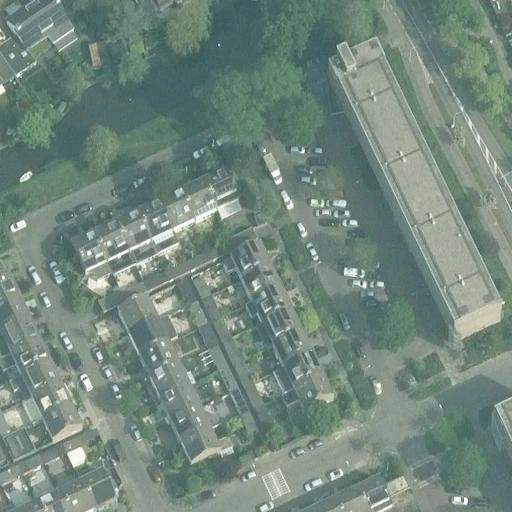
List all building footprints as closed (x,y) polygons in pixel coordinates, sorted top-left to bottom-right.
[(0,49),(0,58),(15,80),(35,66),(26,54),(47,39),(52,46),(71,33),(47,0),(40,0),(5,25),(15,39),(0,49)] [(147,0),(157,15),(179,0),(216,0),(219,4),(224,0),(147,0)] [(118,39),(107,46),(117,61),(128,54),(118,39)] [(0,90),(15,80),(0,58),(0,90)] [(452,345),(500,322),(499,320),(493,323),(377,79),(382,77),(373,58),(345,72),(343,69),(333,74),(334,77),(326,81),(335,99),(340,97),(457,341),(452,343),(452,345)] [(28,101),(15,106),(19,118),(32,114),(28,101)] [(224,174),(201,185),(215,215),(239,204),(224,174)] [(201,185),(179,196),(193,225),(215,215),(201,185)] [(179,196),(157,206),(171,236),(193,225),(179,196)] [(157,206),(135,216),(150,246),(171,236),(157,206)] [(155,258),(150,246),(135,216),(114,226),(134,268),(155,258)] [(112,278),(134,268),(114,226),(92,237),(111,276),(112,278)] [(227,241),(228,243),(229,243),(233,253),(256,242),(250,230),(227,241)] [(96,283),(111,276),(92,237),(69,248),(83,278),(85,277),(93,277),(96,283)] [(229,243),(228,243),(206,253),(211,263),(233,253),(229,243)] [(234,273),(240,284),(269,270),(258,247),(221,265),(227,277),(234,273)] [(206,253),(185,264),(189,274),(211,263),(206,253)] [(168,284),(189,274),(185,264),(163,274),(168,284)] [(240,284),(250,306),(279,291),(269,270),(240,284)] [(163,274),(142,285),(146,294),(168,284),(163,274)] [(0,310),(18,301),(7,277),(0,280),(0,310)] [(192,284),(200,303),(210,298),(201,280),(192,284)] [(175,287),(186,310),(196,305),(185,283),(175,287)] [(124,305),(146,294),(142,285),(121,295),(119,295),(124,305)] [(254,314),(260,328),(290,314),(279,291),(250,306),(244,308),(248,317),(254,314)] [(102,316),(124,305),(119,295),(121,295),(120,292),(96,304),(102,316)] [(200,303),(211,324),(220,320),(210,298),(200,303)] [(0,310),(0,336),(29,323),(18,301),(0,310)] [(116,315),(127,338),(157,324),(146,301),(116,315)] [(186,310),(196,331),(206,327),(196,305),(186,310)] [(271,349),(271,350),(300,335),(290,314),(260,328),(255,330),(265,352),(271,349)] [(166,319),(157,324),(127,338),(137,359),(167,345),(176,341),(175,336),(170,324),(166,319)] [(211,324),(221,347),(231,342),(220,320),(211,324)] [(0,361),(1,363),(39,345),(29,323),(0,336),(0,361)] [(196,331),(207,354),(216,349),(206,327),(196,331)] [(271,350),(281,371),(311,357),(300,335),(271,350)] [(221,347),(232,368),(241,364),(231,342),(221,347)] [(14,370),(20,380),(50,366),(39,345),(1,363),(0,363),(0,371),(2,376),(14,370)] [(137,359),(148,382),(177,368),(167,345),(137,359)] [(227,371),(216,349),(207,354),(217,375),(227,371)] [(272,375),(283,397),(321,379),(311,357),(281,371),(272,375)] [(232,368),(242,390),(251,385),(241,364),(232,368)] [(20,380),(30,403),(60,388),(50,366),(20,380)] [(148,382),(158,404),(188,389),(177,368),(148,382)] [(217,375),(228,397),(237,392),(227,371),(217,375)] [(332,402),(321,379),(283,397),(280,398),(286,409),(297,404),(303,416),(332,402)] [(262,407),(251,385),(242,390),(252,412),(262,407)] [(32,428),(41,424),(71,410),(60,388),(30,403),(22,407),(32,428)] [(158,404),(168,425),(198,411),(188,389),(158,404)] [(228,397),(238,419),(247,414),(237,392),(228,397)] [(273,430),(262,407),(252,412),(263,435),(273,430)] [(81,431),(71,410),(41,424),(51,445),(81,431)] [(203,423),(198,411),(168,425),(179,447),(208,433),(221,427),(216,417),(203,423)] [(257,433),(247,414),(238,419),(247,438),(257,433)] [(0,438),(2,443),(12,438),(1,417),(0,417),(0,438)] [(511,417),(492,427),(493,428),(498,425),(511,454),(511,417)] [(24,432),(12,438),(22,460),(34,454),(24,432)] [(214,445),(208,433),(179,447),(189,470),(231,450),(226,440),(214,445)] [(22,460),(12,438),(2,443),(13,464),(22,460)] [(79,438),(60,448),(64,457),(84,448),(79,438)] [(60,448),(38,458),(43,468),(64,457),(60,448)] [(33,461),(17,469),(21,478),(43,468),(38,458),(33,461)] [(17,469),(0,476),(0,488),(21,478),(17,469)] [(101,474),(78,485),(90,511),(99,511),(115,504),(101,474)] [(402,479),(381,489),(387,502),(408,492),(402,479)] [(355,492),(364,511),(391,511),(387,502),(381,489),(377,482),(355,492)] [(90,511),(78,485),(56,496),(63,511),(90,511)] [(337,511),(364,511),(355,492),(333,503),(337,511)] [(395,511),(414,503),(408,492),(387,502),(391,511),(395,511)] [(63,511),(56,496),(35,506),(37,511),(63,511)] [(337,511),(333,503),(314,511),(337,511)] [(395,511),(417,511),(414,503),(395,511)]
